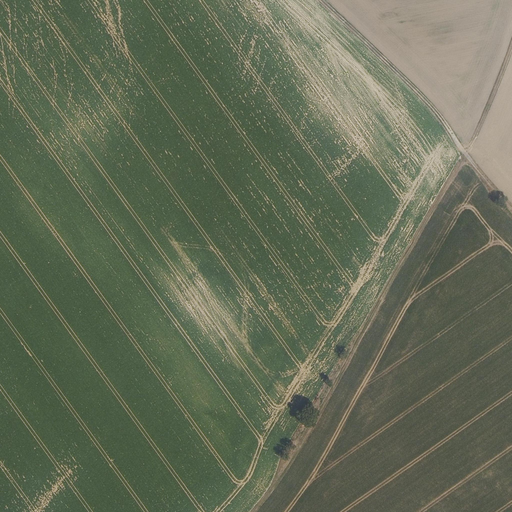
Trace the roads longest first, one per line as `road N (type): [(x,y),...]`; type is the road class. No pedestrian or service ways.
road 1 (track): [(251,511),(297,452),(476,133),(511,41)]
road 2 (track): [(322,0),(411,85),(511,206)]
